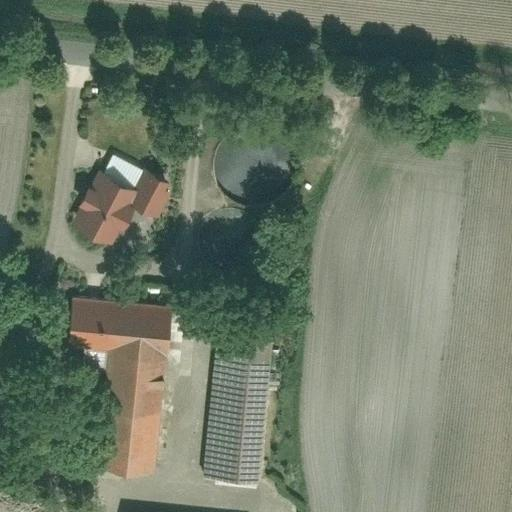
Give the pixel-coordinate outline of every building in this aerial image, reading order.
[(241,208),(255,209),(269,206),(281,199),(290,187),(295,174),(295,160),(290,147),(282,136),(271,129),(257,125),(244,126),(231,131),(221,140),(214,151),(211,165),(212,178),(218,191),(228,201),(241,208)] [(109,168),(135,177),(141,160),(115,151),(109,168)] [(96,163),(65,215),(113,243),(138,201),(158,212),(176,181),(146,164),(134,185),(96,163)] [(172,308),(72,297),(66,347),(108,352),(95,458),(154,465),(172,308)] [(242,423),(255,404),(242,395),(229,415),(242,423)] [(208,469),(244,472),(246,448),(225,446),(226,438),(211,437),(208,469)]
